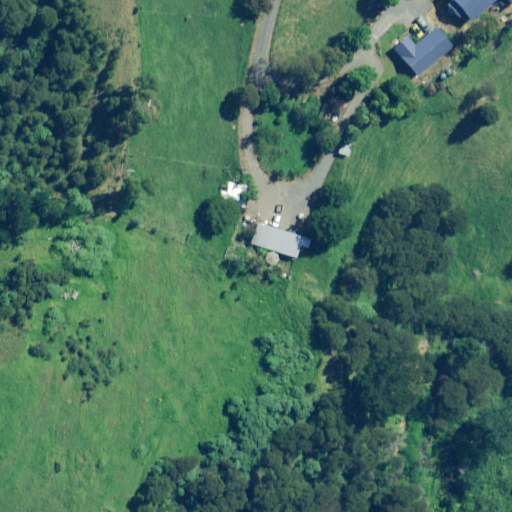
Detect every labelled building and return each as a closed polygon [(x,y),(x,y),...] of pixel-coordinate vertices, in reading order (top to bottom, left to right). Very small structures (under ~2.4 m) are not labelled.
[(445,0),(448,2),(442,7),(454,21),(459,16),(464,21),(488,0),(500,0),(505,5),(510,0),(445,0)] [(446,47),(431,29),(410,46),(403,38),(389,49),(411,75),(446,47)] [(349,113),(322,104),(316,120),(343,129),(349,113)] [(245,196),(230,193),(227,204),(242,207),(245,196)] [(300,239),(256,224),(250,244),(293,258),(300,239)]
